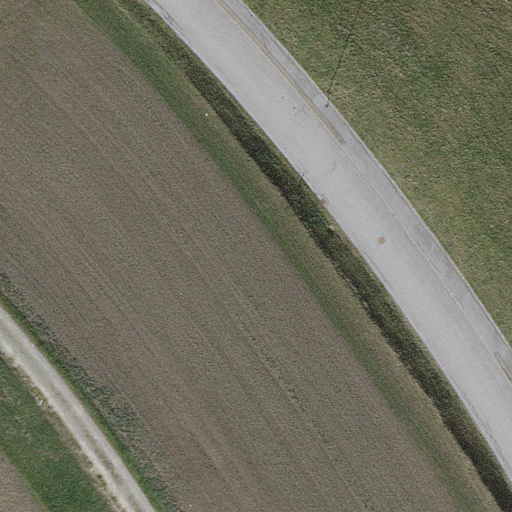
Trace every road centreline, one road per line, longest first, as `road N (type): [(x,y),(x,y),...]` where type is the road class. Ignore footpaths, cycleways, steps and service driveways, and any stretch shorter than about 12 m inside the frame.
road 1 (residential): [(190,0),(420,288),(511,433)]
road 2 (track): [(0,329),(143,511)]
